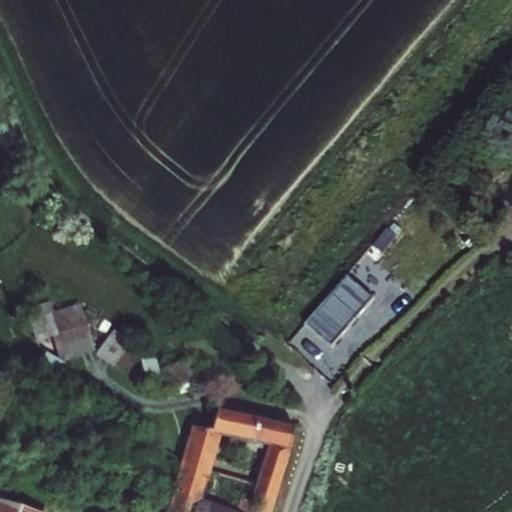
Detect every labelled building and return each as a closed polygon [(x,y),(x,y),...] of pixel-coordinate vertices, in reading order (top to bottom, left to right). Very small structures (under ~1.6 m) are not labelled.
[(401,231),(394,226),(389,232),(397,237),(401,231)] [(396,239),(387,232),(373,249),(382,256),(396,239)] [(349,281),(308,330),(332,349),(374,301),(349,281)] [(36,345),(52,340),(58,365),(94,353),(79,305),(53,313),(50,303),(25,311),(36,345)] [(131,343),(113,332),(95,357),(112,368),(131,343)] [(67,367),(45,355),(36,370),(59,381),(67,367)] [(155,361),(140,362),(146,384),(160,380),(165,392),(198,383),(191,360),(158,370),(155,361)] [(192,428),(181,466),(210,474),(221,440),(267,451),(254,487),(277,493),(290,455),(289,454),(294,427),(219,409),(212,433),(192,428)] [(181,466),(167,511),(270,511),(277,493),(254,487),(254,491),(255,493),(250,511),(227,511),(202,502),(210,474),(181,466)] [(0,511),(29,511),(0,503),(0,511)]
